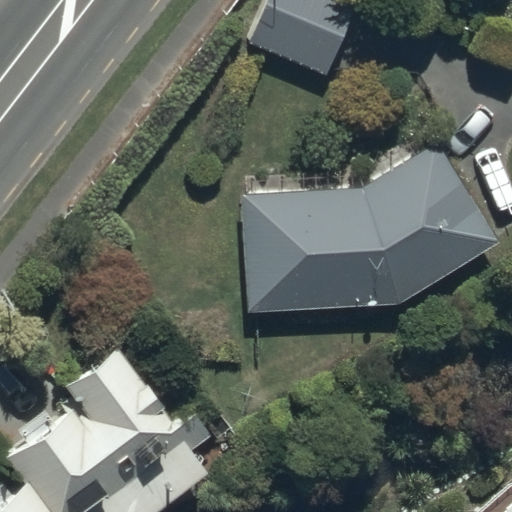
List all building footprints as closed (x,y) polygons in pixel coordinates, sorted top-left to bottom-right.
[(352,0),(262,0),(245,45),(322,76),(352,0)] [(357,189),(237,195),(243,313),(393,305),(494,244),(432,143),(357,189)] [(72,407),(4,456),(21,482),(43,511),(150,511),(202,474),(187,453),(208,437),(170,386),(148,402),(110,350),(58,388),(72,407)] [(43,511),(21,482),(0,497),(0,511),(43,511)] [(511,511),(511,496),(511,497),(499,509),(498,511),(511,511)]
